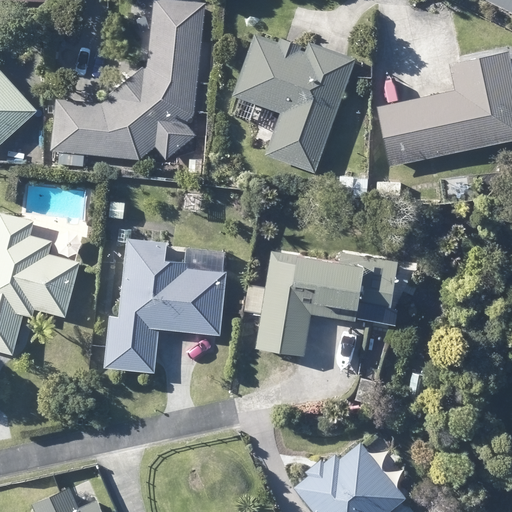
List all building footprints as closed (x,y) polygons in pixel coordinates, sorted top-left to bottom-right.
[(205,2),(200,2),(186,0),(153,0),(147,60),(146,64),(138,71),(129,78),(108,95),(110,98),(102,104),(100,104),(69,101),(56,100),(51,150),(61,151),(60,162),(66,163),(67,151),(73,151),(71,163),(82,164),(84,153),(140,158),(155,146),(166,159),(196,134),(185,121),(194,115),(194,111),(201,42),(205,2)] [(511,0),(490,0),(511,11),(511,0)] [(306,46),(286,39),(281,37),(279,41),(254,33),(233,95),(234,95),(280,112),(267,150),(265,154),(314,172),(355,58),(347,55),(308,41),(306,46)] [(390,165),(511,139),(511,53),(510,54),(510,52),(462,61),(449,64),(455,91),(378,107),(390,165)] [(10,84),(4,76),(0,72),(0,143),(35,112),(18,92),(10,84)] [(123,217),(123,215),(125,201),(110,200),(109,215),(112,215),(123,217)] [(33,220),(21,217),(1,210),(0,213),(0,350),(11,353),(14,342),(16,336),(20,321),(22,314),(32,317),(35,306),(65,315),(81,261),(73,259),(48,252),(51,240),(30,234),(33,220)] [(58,240),(58,248),(65,252),(72,249),(73,241),(66,237),(58,240)] [(166,242),(129,238),(128,238),(119,317),(114,316),(110,316),(110,320),(105,366),(153,371),(154,360),(158,327),(219,333),(226,270),(223,270),(188,266),(188,263),(164,261),(166,242)] [(340,260),(298,254),(271,249),(255,347),(298,353),(303,354),(310,312),(356,320),(358,300),(391,306),(397,266),(398,261),(341,252),(340,256),(340,260)] [(199,259),(203,266),(212,265),(216,258),(211,250),(203,251),(199,259)] [(370,402),(376,381),(361,377),(356,399),(370,402)] [(384,470),(365,447),(361,443),(339,460),(334,455),(323,463),(321,460),(315,465),(309,469),(307,471),(310,475),(294,487),(314,511),(384,511),(401,499),(405,496),(384,470)] [(104,511),(97,498),(78,507),(69,487),(32,503),(36,511),(104,511)]
